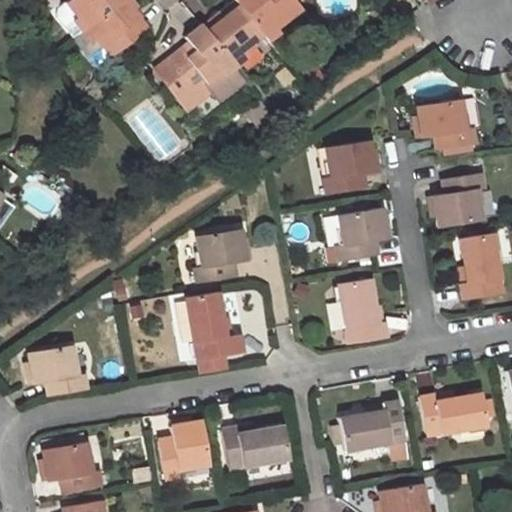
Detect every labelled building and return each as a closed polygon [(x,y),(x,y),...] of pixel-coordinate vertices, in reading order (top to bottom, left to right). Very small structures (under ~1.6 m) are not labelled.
[(70,38),(118,0),(66,0),(54,11),(53,14),(53,17),(53,19),(70,38)] [(122,0),(118,0),(70,38),(85,57),(97,46),(98,48),(101,45),(110,57),(145,28),(122,0)] [(262,38),(299,9),(291,0),(232,0),(236,4),(238,7),(259,34),(262,38)] [(236,4),(222,15),(225,18),(238,7),(236,4)] [(222,15),(219,11),(200,25),(230,63),(253,45),(250,41),(259,34),(238,7),(225,18),(222,15)] [(154,71),(176,99),(201,80),(210,91),(216,99),(242,79),(230,63),(200,25),(183,38),(188,44),(154,71)] [(201,80),(176,99),(184,111),(210,91),(201,80)] [(416,107),(421,137),(433,134),(436,150),(466,145),(457,99),(416,107)] [(326,147),(330,177),(324,178),(326,194),(364,188),(361,173),(373,171),(368,141),(326,147)] [(435,225),(479,218),(474,190),(482,189),(479,173),(440,179),(443,195),(431,197),(435,225)] [(337,213),(341,244),(335,245),(338,261),(374,255),(372,240),(385,238),(380,206),(337,213)] [(194,236),(200,266),(191,268),(193,281),(231,275),(228,262),(242,259),(238,238),(237,228),(194,236)] [(464,268),(466,284),(460,285),(462,299),(500,293),(490,234),(459,239),(464,268)] [(238,238),(242,259),(248,258),(244,237),(238,238)] [(458,269),(460,285),(466,284),(464,268),(458,269)] [(337,282),(347,344),(385,338),(383,325),(376,326),(373,309),(368,278),(337,282)] [(183,301),(193,362),(218,358),(236,355),(234,337),(230,338),(221,339),(218,323),(214,296),(183,301)] [(376,326),(383,325),(380,308),(373,309),(376,326)] [(218,323),(221,339),(230,338),(227,321),(218,323)] [(30,365),(33,385),(47,383),(49,396),(89,390),(87,375),(74,377),(70,348),(29,355),(30,365)] [(221,373),(239,370),(236,355),(218,358),(221,373)] [(23,367),(26,386),(33,385),(30,365),(23,367)] [(435,400),(451,397),(450,391),(434,393),(435,400)] [(424,434),(482,425),(477,393),(451,397),(435,400),(434,393),(418,395),(424,434)] [(341,447),(386,440),(389,457),(404,454),(395,399),(379,401),(380,409),(362,412),(336,416),(341,447)] [(362,412),(380,409),(379,401),(361,404),(362,412)] [(170,424),(191,420),(190,414),(169,418),(170,424)] [(178,466),(207,462),(199,419),(191,420),(170,424),(173,438),(159,441),(165,479),(180,477),(178,466)] [(232,434),(245,432),(244,425),(231,427),(232,434)] [(221,468),(283,457),(278,426),(245,432),(232,434),(231,427),(214,430),(221,468)] [(43,459),(46,480),(60,477),(62,491),(102,485),(99,470),(88,472),(83,444),(41,450),(43,459)] [(37,460),(40,481),(46,480),(43,459),(37,460)] [(373,505),(374,511),(430,511),(422,511),(418,511),(414,486),(371,493),(373,505)] [(107,511),(105,500),(64,506),(64,511),(107,511)]
